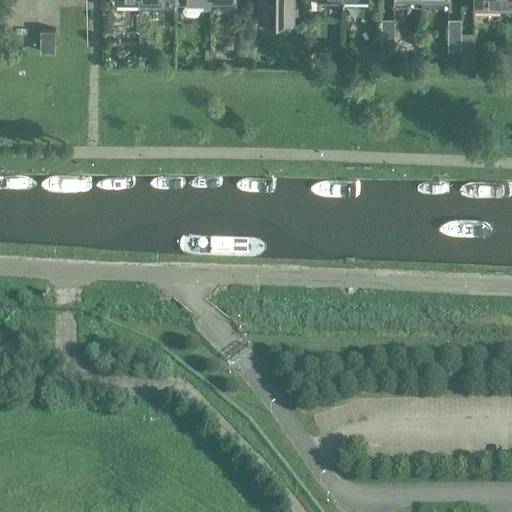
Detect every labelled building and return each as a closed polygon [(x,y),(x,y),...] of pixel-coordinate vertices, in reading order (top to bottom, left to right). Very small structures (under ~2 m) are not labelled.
[(250,0),(250,2),(250,10),(248,15),(258,19),(258,20),(293,20),(292,0),(250,0)] [(392,19),(380,19),(379,51),(392,51),(392,19)] [(459,19),(446,19),(446,51),(458,51),(459,19)] [(39,29),(39,47),(39,50),(53,50),(53,29),(39,29)] [(459,33),(459,70),(473,70),(474,34),(459,33)] [(510,53),(498,53),(498,67),(510,68),(510,53)]
